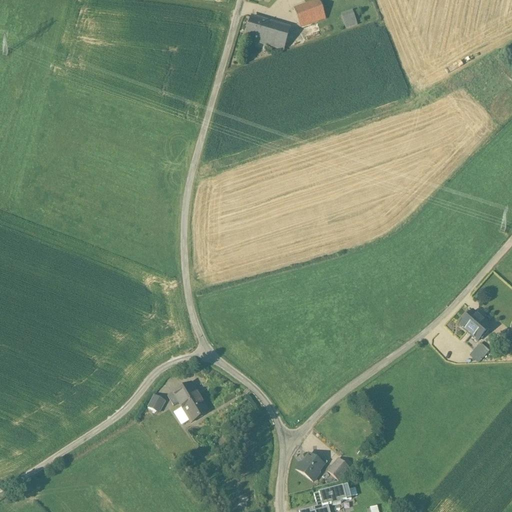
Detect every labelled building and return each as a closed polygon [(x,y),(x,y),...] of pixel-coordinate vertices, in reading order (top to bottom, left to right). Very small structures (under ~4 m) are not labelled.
[(321,0),(313,0),(297,6),(304,25),(328,17),(321,0)] [(360,22),(356,12),(345,17),(348,27),(360,22)] [(252,15),(245,40),(285,51),(292,26),(252,15)] [(489,328),(473,313),(472,313),(459,327),(460,328),(467,333),(467,332),(478,341),(477,342),(477,343),(490,328),(489,328)] [(489,352),(480,345),(469,357),(478,364),(489,352)] [(191,382),(172,394),(191,426),(210,414),(191,382)] [(172,401),(158,393),(151,407),(165,415),(172,401)] [(318,463),(309,456),(303,464),(299,464),(295,470),(313,483),(319,475),(319,472),(323,467),(323,466),(318,463)] [(327,463),(321,459),(318,463),(323,466),(323,467),(324,468),(327,463)] [(338,459),(327,472),(338,482),(350,470),(338,459)] [(347,486),(314,495),(317,507),(299,511),(329,511),(328,506),(331,506),(331,507),(341,504),(341,503),(351,500),(347,486)]
